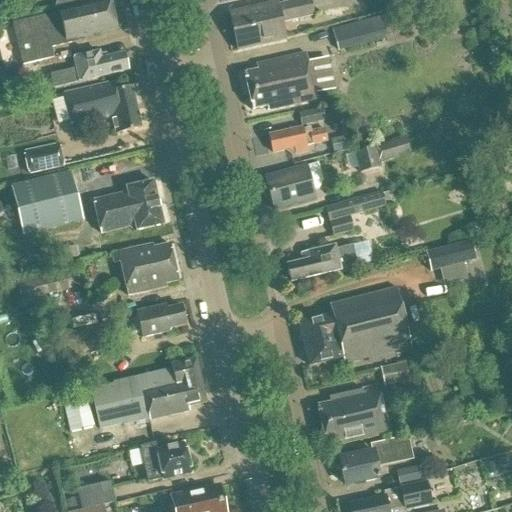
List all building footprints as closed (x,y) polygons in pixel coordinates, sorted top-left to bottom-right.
[(50,0),(53,11),(98,0),(50,0)] [(277,5),(228,16),(237,53),(286,42),(285,40),(281,25),(313,17),(308,0),(278,7),(277,5)] [(511,30),(511,0),(500,0),(511,31),(511,30)] [(75,41),(115,32),(109,3),(12,26),(22,67),(52,60),(50,50),(76,44),(75,41)] [(338,53),(388,39),(382,17),(332,31),(338,53)] [(53,90),(63,88),(79,84),(127,73),(123,56),(100,61),(99,54),(73,61),(75,70),(50,76),(53,90)] [(315,102),(305,56),(256,67),(257,73),(244,76),(252,113),(266,110),(267,113),(315,102)] [(116,136),(140,130),(131,89),(117,93),(115,84),(62,96),(68,117),(63,119),(64,122),(69,121),(71,130),(112,118),(116,136)] [(301,128),(321,124),(318,112),(299,116),(301,128)] [(310,134),(309,130),(302,132),(302,130),(268,137),(272,155),(294,151),(295,156),(307,154),(306,148),(312,147),(312,146),(326,143),(324,132),(310,134)] [(345,139),(332,142),(335,153),(348,150),(345,139)] [(360,174),(380,169),(378,165),(399,160),(398,155),(409,152),(406,141),(354,154),(360,174)] [(58,146),(23,154),(29,177),(64,169),(58,146)] [(491,157),(498,180),(511,175),(506,153),(491,157)] [(318,165),(306,169),(265,180),(273,212),(315,200),(312,191),(318,190),(323,182),(318,165)] [(481,184),(492,181),(489,171),(478,174),(481,184)] [(23,237),(83,221),(70,174),(11,189),(23,237)] [(136,233),(162,227),(152,184),(126,190),(127,195),(93,203),(100,236),(135,228),(136,233)] [(381,193),(325,209),(334,238),(352,232),(348,219),(386,209),(381,193)] [(431,273),(475,261),(470,242),(426,254),(431,273)] [(56,263),(77,258),(75,247),(53,253),(56,263)] [(177,282),(169,247),(152,250),(152,247),(111,256),(113,266),(120,265),(126,298),(165,290),(164,285),(177,282)] [(287,274),(287,277),(287,278),(290,281),(291,284),(340,273),(357,268),(352,247),(335,252),(334,249),(308,255),(310,262),(286,267),(287,271),(287,274)] [(75,270),(16,286),(21,304),(80,288),(75,270)] [(372,359),(410,349),(395,290),(329,307),(332,317),(298,325),(309,368),(342,360),(344,366),(372,359)] [(166,311),(165,308),(135,314),(137,321),(130,322),(133,335),(140,333),(141,340),(168,334),(170,331),(185,328),(181,308),(166,311)] [(89,356),(109,351),(102,327),(83,332),(89,356)] [(83,332),(69,336),(75,360),(89,356),(83,332)] [(90,392),(93,408),(99,431),(123,426),(123,427),(149,421),(149,423),(189,414),(188,409),(204,406),(205,406),(205,404),(196,363),(195,363),(195,361),(194,361),(194,362),(170,367),(172,372),(113,385),(113,387),(90,392)] [(405,364),(380,370),(384,388),(409,382),(405,364)] [(387,435),(376,389),(329,400),(330,406),(317,408),(325,445),(340,442),(340,446),(387,435)] [(87,396),(62,402),(69,433),(94,428),(87,396)] [(370,448),(371,455),(339,462),(344,487),(378,479),(376,469),(411,461),(407,440),(370,448)] [(191,476),(184,445),(156,452),(154,446),(139,449),(147,484),(162,481),(162,482),(191,476)] [(82,511),(114,503),(108,481),(76,489),(82,511)] [(403,511),(431,506),(426,482),(382,493),(383,499),(362,504),(363,505),(349,508),(349,511),(403,511)] [(171,500),(173,511),(225,511),(224,507),(222,504),(218,489),(171,500)]
